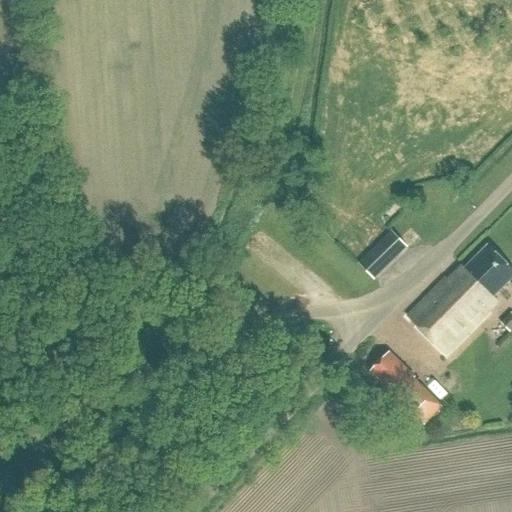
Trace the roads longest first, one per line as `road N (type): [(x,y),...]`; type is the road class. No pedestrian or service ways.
road 1 (unclassified): [(369,322),(322,311),(210,343),(0,453)]
road 2 (unclassified): [(203,511),(369,322)]
road 3 (unclassified): [(369,322),(511,178)]
